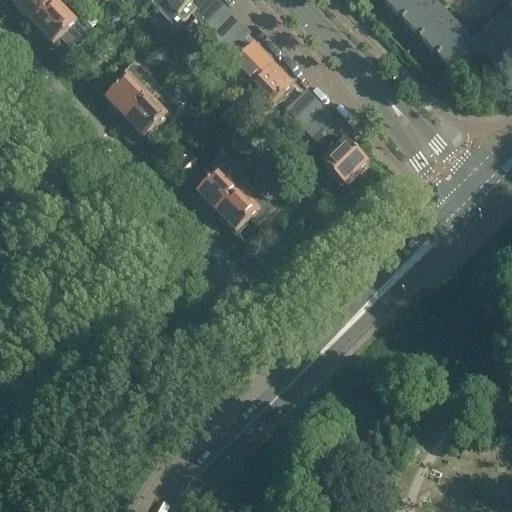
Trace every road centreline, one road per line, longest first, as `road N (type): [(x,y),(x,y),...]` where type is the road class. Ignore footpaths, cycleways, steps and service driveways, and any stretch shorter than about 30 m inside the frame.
road 1 (tertiary): [(171,511),(192,480),(471,203)]
road 2 (residential): [(260,311),(225,292),(0,60)]
road 3 (residential): [(228,0),(338,109),(384,99)]
road 4 (tertiary): [(384,99),(290,0)]
road 5 (tertiary): [(471,203),(384,99)]
